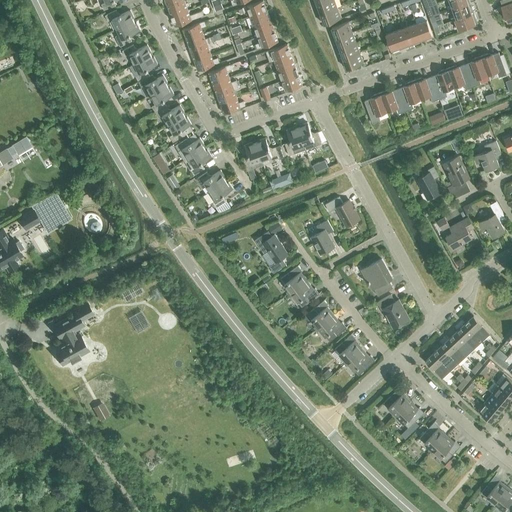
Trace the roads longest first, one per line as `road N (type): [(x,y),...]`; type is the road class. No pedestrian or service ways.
road 1 (tertiary): [(322,425),(266,364),(135,187),(36,0)]
road 2 (unclassified): [(0,338),(37,400),(103,463),(137,511)]
road 3 (residential): [(316,100),(496,35)]
road 4 (residential): [(217,137),(144,0)]
road 5 (residential): [(388,232),(316,100)]
road 6 (residential): [(393,359),(491,448)]
road 7 (tertiary): [(411,511),(322,425)]
